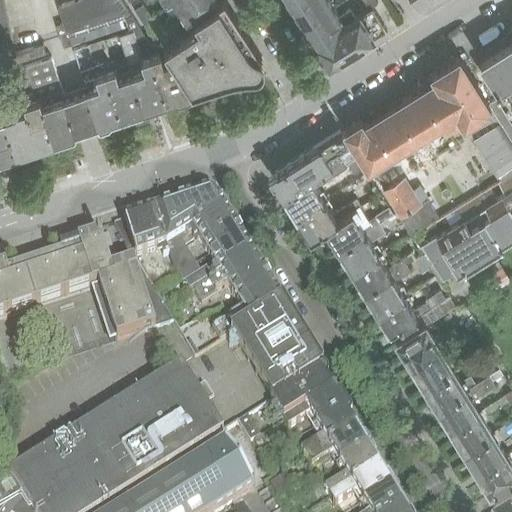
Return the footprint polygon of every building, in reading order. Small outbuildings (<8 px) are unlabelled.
[(113,0),(75,0),(57,5),(62,23),(55,25),(63,47),(107,32),(104,24),(129,15),(125,7),(120,10),(113,0)] [(159,40),(172,59),(191,91),(191,90),(191,89),(191,88),(225,77),(229,76),(236,75),(239,74),(242,74),(247,73),(254,73),(257,72),(258,71),(259,71),(260,70),(261,69),(262,68),(263,66),(263,65),(263,63),(263,62),(263,60),(262,59),(261,57),(261,56),(224,0),(219,0),(193,17),(200,28),(197,30),(194,26),(179,35),(175,29),(159,40)] [(175,2),(185,17),(211,0),(174,0),(164,7),(165,9),(175,2)] [(303,0),(292,7),(302,22),(317,12),(319,16),(333,7),(328,0),(303,0)] [(133,9),(143,24),(151,18),(142,3),(133,9)] [(302,22),(314,42),(315,42),(316,42),(344,24),(339,16),(333,7),(319,16),(317,12),(302,22)] [(344,24),(316,42),(315,42),(314,42),(313,43),(325,61),(325,62),(332,64),(333,64),(359,47),(386,30),(371,7),(354,18),(344,24)] [(0,25),(8,24),(6,14),(0,14),(0,25)] [(165,102),(148,54),(139,57),(134,39),(145,36),(130,16),(124,18),(128,31),(119,34),(131,71),(129,72),(142,110),(165,102)] [(161,33),(151,18),(143,24),(153,39),(161,33)] [(0,35),(10,34),(8,24),(0,25),(0,35)] [(12,40),(10,34),(0,35),(0,45),(13,43),(12,40)] [(121,117),(142,110),(129,72),(117,76),(113,65),(112,66),(104,40),(96,43),(121,117)] [(511,40),(480,61),(496,88),(504,83),(511,95),(511,102),(509,105),(511,109),(511,40)] [(0,56),(15,53),(13,43),(0,45),(0,56)] [(42,43),(15,53),(0,56),(0,67),(45,53),(42,43)] [(98,82),(97,82),(85,86),(85,88),(98,125),(121,117),(96,43),(87,45),(95,71),(98,82)] [(191,92),(191,91),(172,59),(162,62),(158,51),(148,54),(165,102),(177,97),(178,98),(188,95),(189,94),(190,93),(191,92)] [(52,141),(75,133),(63,95),(50,55),(14,67),(25,99),(24,100),(30,120),(44,115),(52,141)] [(444,128),(458,119),(462,125),(491,108),(488,103),(458,55),(431,72),(434,78),(363,123),(360,118),(343,128),(368,167),(440,122),(444,128)] [(73,92),(63,95),(75,133),(85,129),(98,125),(85,88),(73,92)] [(491,108),(494,114),(501,109),(495,99),(488,103),(491,108)] [(0,116),(11,154),(52,141),(44,115),(30,120),(24,100),(14,102),(17,110),(0,115),(0,116)] [(494,114),(491,108),(462,126),(498,182),(511,173),(511,141),(500,123),(494,114)] [(494,114),(500,123),(507,119),(501,109),(494,114)] [(0,157),(11,154),(0,116),(0,157)] [(341,158),(352,151),(339,130),(278,169),(275,171),(274,172),(273,177),(273,178),(273,179),(274,180),(283,195),(341,158)] [(283,195),(297,217),(324,199),(315,184),(339,168),(345,179),(362,168),(352,151),(341,158),(283,195)] [(511,173),(497,184),(503,193),(496,197),(489,187),(456,208),(463,219),(420,245),(442,279),(511,235),(511,173)] [(399,216),(420,202),(402,175),(381,189),(399,216)] [(374,186),(370,188),(374,195),(378,193),(374,186)] [(208,194),(154,212),(166,249),(184,237),(223,211),(214,196),(208,194)] [(309,237),(325,228),(350,211),(346,205),(333,213),(324,199),(297,217),(309,237)] [(426,199),(420,202),(399,216),(410,232),(436,215),(426,199)] [(352,210),(350,211),(325,228),(338,249),(385,218),(394,213),(389,207),(361,224),(352,210)] [(196,239),(207,257),(224,247),(220,240),(235,230),(223,211),(184,237),(166,249),(160,250),(168,274),(174,272),(176,278),(178,277),(195,267),(183,247),(196,239)] [(135,259),(160,250),(166,249),(154,212),(123,222),(135,259)] [(338,249),(351,270),(378,253),(369,238),(390,226),(385,218),(338,249)] [(224,247),(207,257),(214,268),(209,271),(212,275),(209,277),(205,270),(199,274),(195,267),(178,277),(183,284),(190,296),(252,257),(235,230),(220,240),(224,247)] [(0,318),(97,287),(116,343),(172,324),(146,279),(138,282),(133,265),(111,272),(99,237),(87,241),(87,240),(86,241),(59,250),(61,256),(6,273),(4,267),(0,268),(0,318)] [(351,270),(364,291),(405,265),(415,260),(422,271),(431,266),(423,253),(414,258),(410,252),(401,258),(386,266),(378,253),(351,270)] [(225,286),(236,304),(253,294),(249,287),(265,278),(252,257),(190,296),(198,308),(215,297),(213,293),(225,286)] [(364,291),(377,311),(404,294),(395,280),(409,271),(405,265),(364,291)] [(248,326),(257,340),(290,319),(265,278),(249,287),(253,294),(236,304),(248,325),(248,326)] [(404,294),(377,311),(390,332),(431,307),(427,300),(413,308),(404,294)] [(208,318),(187,328),(193,342),(215,332),(208,318)] [(322,371),(312,355),(290,319),(257,340),(248,326),(231,337),(271,403),(318,374),(322,371)] [(396,343),(410,365),(438,347),(425,325),(396,343)] [(457,335),(453,328),(441,335),(445,342),(457,335)] [(190,342),(187,344),(195,358),(198,356),(190,342)] [(410,365),(423,386),(452,369),(438,347),(410,365)] [(99,511),(137,489),(223,434),(181,368),(95,422),(9,475),(31,511),(99,511)] [(452,369),(423,386),(436,408),(475,384),(469,374),(459,380),(452,369)] [(491,380),(502,374),(499,369),(488,376),(491,380)] [(276,416),(280,424),(330,393),(318,374),(271,403),(278,414),(276,416)] [(436,408),(449,429),(478,411),(470,399),(494,385),(488,376),(475,384),(436,408)] [(342,413),(330,393),(280,424),(285,432),(308,419),(315,429),(342,413)] [(463,451),(491,433),(478,411),(449,429),(463,451)] [(305,463),(354,432),(342,413),(315,429),(321,440),(299,453),(305,463)] [(238,424),(249,444),(259,438),(247,418),(238,424)] [(332,457),(338,468),(365,451),(354,432),(305,463),(309,471),(332,457)] [(463,451),(476,472),(505,455),(491,433),(463,451)] [(219,511),(248,494),(254,491),(226,446),(221,450),(120,511),(219,511)] [(260,453),(270,469),(279,464),(269,447),(260,453)] [(511,450),(505,455),(476,472),(490,495),(511,481),(511,466),(510,463),(511,461),(511,450)] [(328,502),(378,471),(365,451),(338,468),(345,478),(323,492),(328,502)] [(355,494),(362,505),(389,489),(378,471),(328,502),(332,508),(355,494)] [(31,511),(9,475),(0,480),(0,511),(31,511)] [(270,486),(277,496),(285,491),(290,499),(298,493),(285,475),(270,486)] [(393,511),(401,508),(389,489),(362,505),(365,511),(393,511)] [(511,511),(511,489),(492,502),(498,511),(511,511)]
